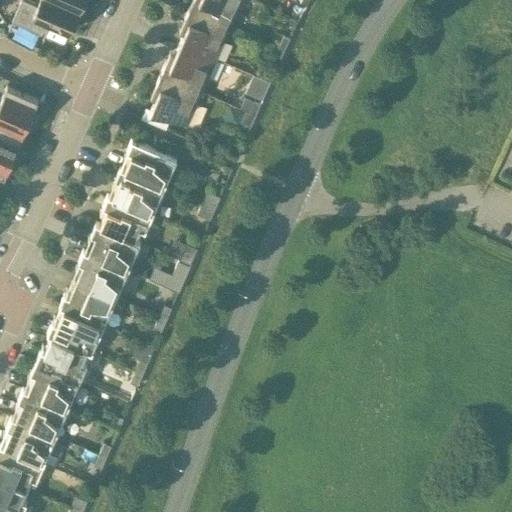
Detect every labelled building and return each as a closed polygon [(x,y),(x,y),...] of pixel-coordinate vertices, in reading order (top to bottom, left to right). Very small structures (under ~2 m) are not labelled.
[(46,21),(70,31),(79,10),(57,0),(39,0),(37,5),(25,0),(21,0),(12,21),(41,33),(46,21)] [(57,0),(79,10),(83,0),(57,0)] [(230,14),(235,16),(242,0),(192,0),(189,7),(226,23),(230,14)] [(184,31),(179,42),(216,58),(226,35),(222,33),(226,23),(189,7),(180,29),(184,31)] [(284,34),(278,45),(278,46),(285,49),(291,37),(284,34)] [(202,78),(206,80),(216,58),(179,42),(175,52),(170,50),(161,73),(197,89),(202,78)] [(274,57),(280,60),(285,49),(278,46),(274,57)] [(140,117),(165,128),(170,117),(187,124),(197,101),(193,99),(197,89),(161,73),(151,95),(155,97),(151,108),(146,106),(140,117)] [(38,99),(7,85),(0,101),(0,105),(35,121),(39,112),(33,109),(38,99)] [(250,111),(247,110),(256,114),(261,103),(254,100),(250,111)] [(25,127),(31,130),(35,121),(0,105),(0,128),(21,137),(25,127)] [(241,121),(251,126),(256,114),(247,110),(246,110),(241,121)] [(0,128),(0,150),(19,159),(23,150),(17,147),(21,137),(0,128)] [(124,168),(120,166),(164,186),(165,185),(160,183),(165,173),(169,175),(177,158),(132,138),(127,150),(131,152),(124,168)] [(9,166),(15,168),(19,159),(0,150),(0,174),(4,176),(9,166)] [(115,178),(119,180),(112,195),(108,193),(108,194),(152,213),(153,213),(148,211),(153,201),(157,202),(164,186),(120,166),(115,178)] [(207,190),(202,202),(207,204),(214,207),(219,195),(212,192),(207,190)] [(96,221),(95,221),(140,241),(136,239),(141,228),(145,230),(152,213),(108,194),(102,206),(107,207),(100,223),(96,221)] [(202,202),(197,213),(203,215),(209,218),(214,207),(207,204),(202,202)] [(83,249),(128,269),(128,268),(124,267),(129,256),(133,258),(140,241),(95,221),(90,233),(95,235),(88,251),(83,249)] [(179,258),(183,260),(191,263),(197,248),(185,242),(179,258)] [(83,263),(76,279),(112,295),(117,284),(121,286),(128,269),(83,249),(78,261),(83,263)] [(177,274),(184,278),(191,263),(183,260),(177,274)] [(111,307),(107,306),(112,295),(76,279),(69,295),(65,293),(60,305),(104,324),(111,307)] [(171,306),(164,303),(159,315),(166,318),(171,306)] [(95,333),(100,323),(104,324),(60,305),(64,307),(57,322),(53,321),(48,332),(92,352),(99,335),(95,333)] [(154,326),(161,329),(166,318),(159,315),(154,326)] [(88,350),(92,352),(48,332),(48,333),(52,335),(45,350),(41,348),(36,360),(80,380),(87,363),(83,361),(88,350)] [(147,362),(140,359),(135,371),(142,374),(147,362)] [(73,396),(80,380),(36,360),(31,372),(35,374),(28,389),(28,390),(68,407),(64,405),(68,394),(73,396)] [(130,382),(137,385),(142,374),(135,371),(130,382)] [(15,417),(11,415),(56,435),(52,433),(56,422),(61,424),(68,407),(28,390),(28,389),(23,387),(18,399),(22,401),(15,417)] [(118,429),(123,417),(116,414),(111,426),(118,429)] [(3,444),(0,443),(44,462),(40,460),(44,450),(48,452),(56,435),(11,415),(6,427),(10,429),(3,444)] [(111,445),(104,442),(99,454),(106,457),(111,445)] [(0,476),(27,488),(32,477),(36,479),(44,462),(0,443),(0,476)] [(94,465),(101,468),(106,457),(99,454),(94,465)] [(0,509),(6,511),(21,511),(27,501),(22,499),(27,488),(0,476),(0,509)] [(75,495),(70,507),(81,511),(82,511),(87,501),(75,495)]
